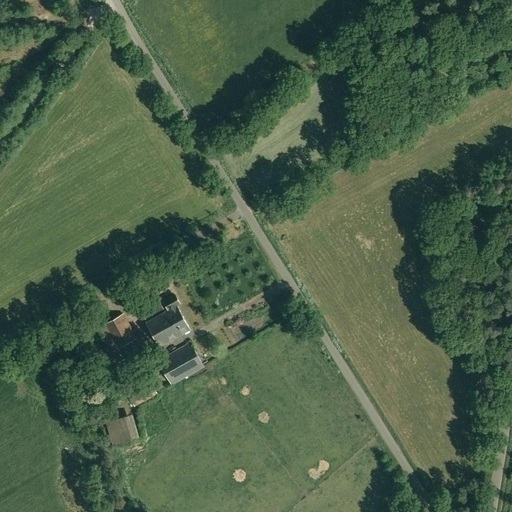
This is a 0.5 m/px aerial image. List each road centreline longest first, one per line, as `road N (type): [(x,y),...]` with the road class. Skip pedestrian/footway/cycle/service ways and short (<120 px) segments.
road 1 (unclassified): [(437,511),(113,0)]
road 2 (track): [(120,304),(125,277),(244,210)]
road 3 (track): [(100,13),(0,142)]
road 4 (unclassified): [(490,511),(511,384)]
